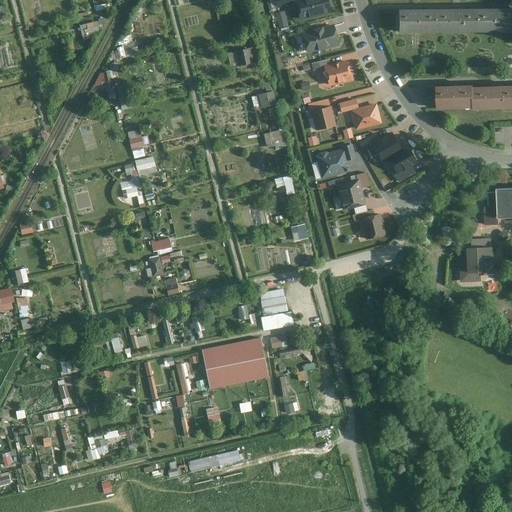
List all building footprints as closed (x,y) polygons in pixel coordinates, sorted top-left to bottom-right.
[(291,0),(272,0),(275,8),(292,4),(291,0)] [(329,0),(293,0),(299,23),(333,14),(329,0)] [(278,12),(280,27),(291,25),(289,10),(278,12)] [(511,34),(511,10),(480,11),(480,35),(511,34)] [(435,35),(434,11),(397,12),(397,35),(435,35)] [(480,35),(480,11),(434,11),(435,35),(480,35)] [(83,37),(101,35),(100,21),(82,23),(83,37)] [(306,55),(339,47),(333,24),(301,33),(306,55)] [(122,46),(118,47),(121,58),(139,54),(137,44),(134,44),(132,34),(120,37),(122,46)] [(230,50),(231,65),(258,63),(257,48),(230,50)] [(328,59),(310,64),(313,72),(324,69),(324,68),(330,66),(328,59)] [(329,87),(351,81),(347,62),(330,66),(324,68),(324,69),(329,87)] [(99,73),(101,82),(113,79),(111,70),(99,73)] [(473,86),(437,87),(438,112),(474,111),(473,88),(473,86)] [(511,86),(473,88),(474,111),(474,114),(511,112),(511,86)] [(255,107),(275,106),(274,92),(254,94),(255,107)] [(308,106),(310,112),(330,107),(328,100),(308,106)] [(355,100),(338,104),(341,114),(350,112),(358,109),(355,100)] [(350,112),(355,131),(381,125),(376,105),(358,109),(350,112)] [(330,107),(310,112),(315,132),(335,126),(330,107)] [(352,128),(345,129),(346,137),(353,136),(352,128)] [(130,131),(133,157),(146,156),(142,129),(130,131)] [(266,131),(267,147),(285,146),(284,130),(266,131)] [(380,143),(375,134),(358,145),(363,153),(371,148),(380,143)] [(310,136),(311,145),(319,144),(318,135),(310,136)] [(392,135),(380,143),(371,148),(381,164),(387,161),(402,151),(392,135)] [(340,148),(341,151),(344,150),(347,161),(355,159),(351,145),(340,148)] [(402,151),(387,161),(396,175),(397,176),(411,168),(417,164),(407,148),(402,151)] [(315,157),(321,180),(350,173),(347,161),(344,150),(341,151),(315,157)] [(155,155),(136,160),(139,170),(157,165),(155,155)] [(127,173),(137,172),(135,163),(126,164),(127,173)] [(415,174),(411,168),(397,176),(396,175),(393,177),(398,184),(415,174)] [(355,176),(356,181),(359,181),(361,190),(369,188),(365,174),(355,176)] [(294,175),(278,177),(279,196),(295,195),(294,175)] [(125,198),(141,195),(137,178),(121,182),(125,198)] [(356,181),(335,187),(342,212),(365,207),(361,190),(359,181),(356,181)] [(484,208),(485,228),(500,228),(500,221),(511,220),(511,187),(498,189),(498,194),(488,194),(488,208),(484,208)] [(136,214),(137,220),(147,218),(146,212),(136,214)] [(381,215),(360,220),(365,242),(386,236),(381,215)] [(33,222),(22,224),(23,234),(34,232),(33,222)] [(296,241),(310,237),(307,223),(292,227),(296,241)] [(156,254),(174,251),(171,237),(153,240),(156,254)] [(492,271),(491,239),(482,240),(482,237),(477,237),(477,240),(473,240),(473,248),(469,248),(470,256),(462,257),(463,280),(480,279),(480,271),(492,271)] [(163,255),(151,256),(153,276),(164,275),(163,255)] [(11,271),(15,285),(30,281),(26,267),(11,271)] [(183,269),(182,277),(190,278),(191,270),(183,269)] [(285,288),(261,292),(264,316),(262,317),(264,330),(295,325),(293,311),(289,311),(285,288)] [(0,291),(0,306),(1,312),(14,309),(10,289),(0,291)] [(222,305),(226,317),(246,311),(242,299),(222,305)] [(199,338),(214,333),(207,312),(193,317),(199,338)] [(173,315),(176,324),(183,321),(180,313),(173,315)] [(169,344),(176,342),(170,315),(163,317),(169,344)] [(22,320),(25,329),(36,326),(33,317),(22,320)] [(147,333),(132,337),(135,349),(150,345),(147,333)] [(274,349),(290,345),(287,333),(271,337),(274,349)] [(121,335),(106,339),(111,354),(125,350),(121,335)] [(260,338),(204,350),(213,389),(269,377),(260,338)] [(300,349),(281,353),(283,359),(302,354),(300,349)] [(62,362),(65,374),(74,371),(71,359),(62,362)] [(153,399),(159,398),(153,361),(147,362),(153,399)] [(186,362),(177,364),(184,394),(193,392),(186,362)] [(197,380),(199,390),(208,388),(206,379),(197,380)] [(59,381),(65,404),(72,402),(66,380),(59,381)] [(287,413),(295,412),(295,400),(286,400),(287,413)] [(209,420),(222,419),(220,406),(208,408),(209,420)] [(19,418),(27,417),(26,410),(18,411),(19,418)] [(65,440),(71,438),(67,427),(62,428),(65,440)] [(128,438),(130,445),(138,444),(136,427),(106,432),(107,441),(128,438)] [(101,454),(110,451),(105,433),(89,438),(92,449),(87,451),(90,461),(102,457),(101,454)] [(62,453),(58,440),(41,445),(44,458),(62,453)] [(238,451),(188,463),(191,474),(240,462),(238,451)] [(68,464),(60,467),(62,474),(70,472),(68,464)] [(11,474),(0,475),(0,486),(12,485),(11,474)]
